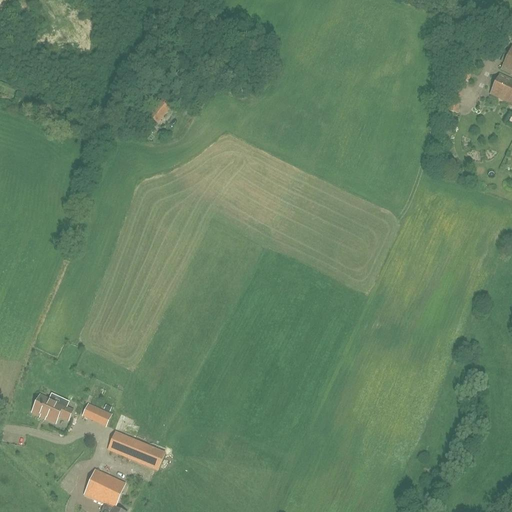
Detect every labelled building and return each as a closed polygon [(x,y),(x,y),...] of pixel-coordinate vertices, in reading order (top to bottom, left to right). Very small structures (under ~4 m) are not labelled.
[(501,70),(511,75),(511,47),(511,48),(501,70)] [(457,115),(466,80),(468,80),(475,51),(462,48),(455,77),(446,112),(457,115)] [(511,80),(500,75),(490,95),(511,105),(511,80)] [(162,101),(149,117),(157,123),(170,107),(162,101)] [(58,405),(49,401),(40,397),(32,413),(56,424),(59,417),(68,421),(73,412),(66,409),(68,403),(61,400),(58,405)] [(109,429),(115,416),(88,404),(82,417),(109,429)] [(7,433),(0,438),(0,447),(13,465),(25,456),(7,433)] [(109,449),(158,469),(164,456),(114,435),(109,449)] [(50,448),(41,458),(64,478),(73,468),(50,448)] [(114,509),(114,510),(126,485),(95,471),(84,496),(114,509)]
